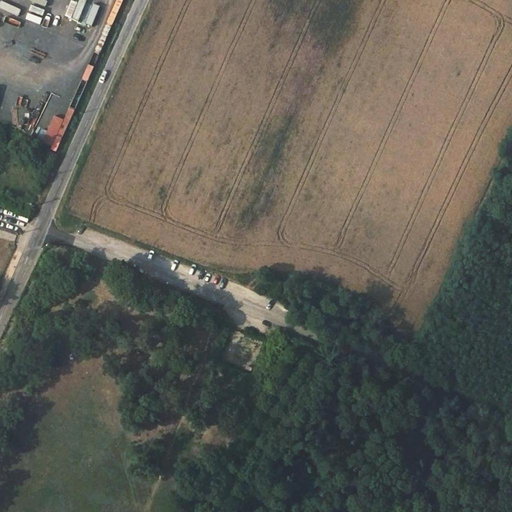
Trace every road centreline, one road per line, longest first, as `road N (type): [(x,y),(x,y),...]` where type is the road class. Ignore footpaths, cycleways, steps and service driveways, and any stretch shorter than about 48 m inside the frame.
road 1 (residential): [(40,229),(511,417)]
road 2 (tertiary): [(141,0),(40,229)]
road 3 (track): [(311,341),(220,511)]
